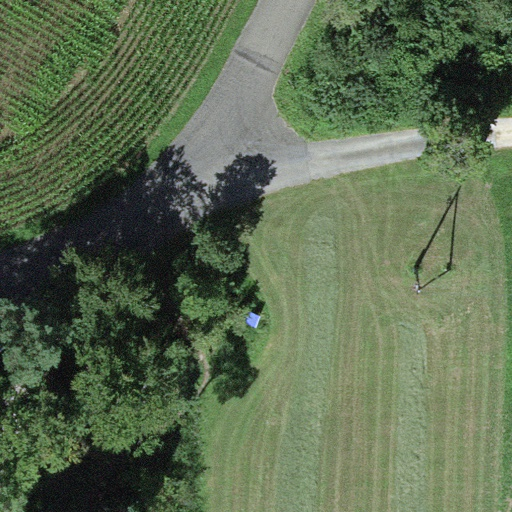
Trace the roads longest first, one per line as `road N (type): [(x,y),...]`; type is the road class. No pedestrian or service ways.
road 1 (track): [(117,219),(223,148),(289,0)]
road 2 (track): [(511,138),(378,150),(223,148)]
road 3 (track): [(0,460),(14,409),(117,219)]
road 4 (track): [(117,219),(0,260)]
